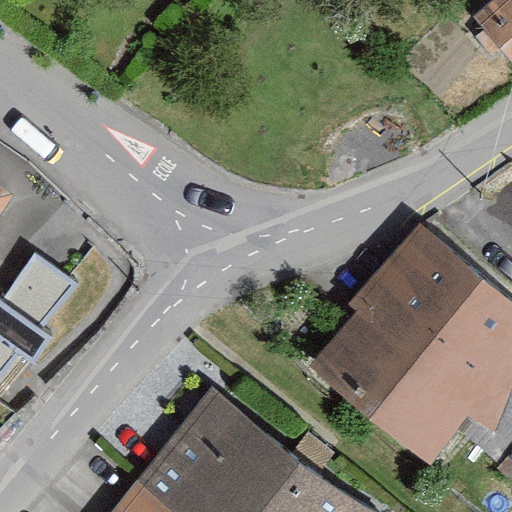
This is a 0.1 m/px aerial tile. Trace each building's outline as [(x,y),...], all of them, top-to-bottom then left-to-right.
[(511,0),(483,0),(474,8),(511,51),(511,0)] [(0,206),(14,186),(0,176),(0,371),(19,345),(36,356),(56,327),(47,321),(77,278),(38,251),(7,294),(0,288),(0,206)] [(511,390),(511,293),(422,216),(350,297),(358,304),(310,357),(430,459),(470,407),(497,424),(511,390)] [(384,511),(385,510),(209,379),(134,479),(178,511),(384,511)] [(511,447),(498,465),(511,476),(511,447)] [(178,511),(134,479),(109,511),(178,511)]
